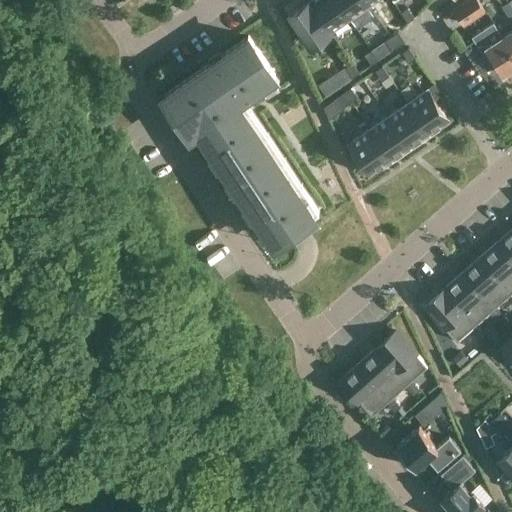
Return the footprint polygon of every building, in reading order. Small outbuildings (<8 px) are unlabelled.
[(330,30),(349,17),(336,0),(310,0),(309,1),(330,30)] [(364,0),(336,0),(349,17),(368,4),(364,0)] [(481,3),(479,0),(465,0),(454,8),(464,24),(486,10),(481,3)] [(311,44),(330,30),(309,1),(290,14),(311,44)] [(511,6),(509,1),(501,6),(511,22),(511,21),(511,6)] [(407,7),(401,12),(408,22),(414,17),(407,7)] [(474,39),(462,47),(480,73),(496,62),(503,74),(511,68),(511,48),(503,35),(494,21),(471,36),(474,39)] [(511,29),(503,35),(511,48),(511,29)] [(398,31),(392,36),(398,46),(405,41),(398,31)] [(275,74),(249,36),(220,55),(164,93),(190,131),(268,244),(323,206),(247,94),(275,74)] [(392,36),(385,40),(385,41),(392,50),(398,46),(392,36)] [(385,41),(371,50),(378,60),(392,50),(385,41)] [(409,47),(402,52),(409,62),(416,57),(409,47)] [(371,50),(365,55),(372,65),(378,60),(371,50)] [(359,72),(352,62),(346,67),(352,77),(359,72)] [(382,65),(375,70),(382,80),(388,75),(382,65)] [(351,87),(344,91),(351,101),(358,97),(351,87)] [(447,119),(427,89),(408,102),(428,132),(447,119)] [(351,101),(344,91),(338,96),(344,106),(351,101)] [(409,145),(428,132),(408,102),(389,115),(409,145)] [(390,158),(409,145),(389,115),(369,128),(390,158)] [(371,171),(390,158),(369,128),(350,141),(371,171)] [(511,230),(499,242),(511,256),(511,230)] [(511,256),(499,242),(481,258),(510,291),(511,288),(511,256)] [(463,273),(492,306),(495,304),(510,291),(481,258),(463,273)] [(496,318),(503,313),(495,304),(492,306),(463,273),(444,289),(473,322),(489,309),(496,318)] [(426,305),(455,338),(473,322),(444,289),(426,305)] [(496,318),(504,327),(511,322),(503,313),(496,318)] [(491,322),(481,331),(484,334),(492,343),(499,337),(502,335),(491,322)] [(397,331),(378,347),(409,382),(407,385),(415,394),(421,388),(413,379),(428,366),(397,331)] [(486,348),(492,343),(484,334),(478,339),(486,348)] [(378,347),(360,363),(390,399),(387,401),(395,410),(401,405),(393,396),(407,385),(409,382),(378,347)] [(461,351),(453,358),(461,367),(468,360),(461,351)] [(390,399),(360,363),(341,380),(372,415),(387,401),(390,399)] [(436,395),(424,405),(434,416),(445,406),(436,395)] [(500,412),(494,417),(503,426),(509,421),(500,412)] [(486,420),(478,428),(487,448),(495,444),(491,435),(497,432),(503,426),(494,417),(489,423),(486,420)] [(389,425),(380,433),(385,439),(394,431),(389,425)] [(419,426),(397,445),(416,467),(428,458),(438,470),(461,450),(449,436),(437,447),(419,426)] [(511,469),(511,446),(500,457),(511,469)] [(463,455),(443,472),(454,486),(442,497),(452,509),(449,511),(485,511),(481,506),(483,503),(473,491),(471,494),(461,482),(465,479),(461,475),(472,466),(463,455)] [(511,473),(507,469),(501,475),(507,482),(511,476),(511,473)]
